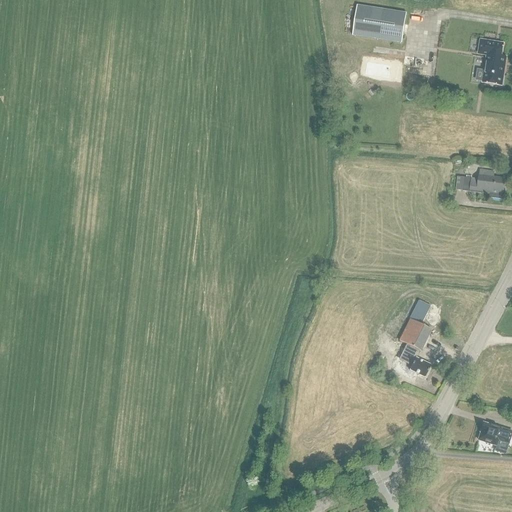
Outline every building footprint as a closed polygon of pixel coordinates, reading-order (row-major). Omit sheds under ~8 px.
[(406,13),(357,6),(352,37),(402,44),(406,13)] [(481,41),(479,54),(487,56),(483,84),(501,86),(505,58),(501,57),(503,45),(481,41)] [(351,55),(349,72),(367,74),(368,63),(362,62),(363,56),(351,55)] [(399,76),(399,60),(375,60),(375,76),(399,76)] [(494,172),(480,171),(479,180),(464,178),(462,192),(470,193),(470,189),(493,192),(492,199),(501,200),(502,193),(503,193),(505,179),(493,178),(494,172)] [(419,301),(399,341),(407,345),(419,352),(420,352),(431,331),(421,325),(430,307),(419,301)] [(407,345),(399,360),(411,366),(409,371),(424,378),(430,366),(415,358),(419,352),(407,345)] [(498,440),(508,444),(511,433),(504,431),(504,430),(483,424),(480,432),(481,433),(478,441),(496,446),(498,440)]
